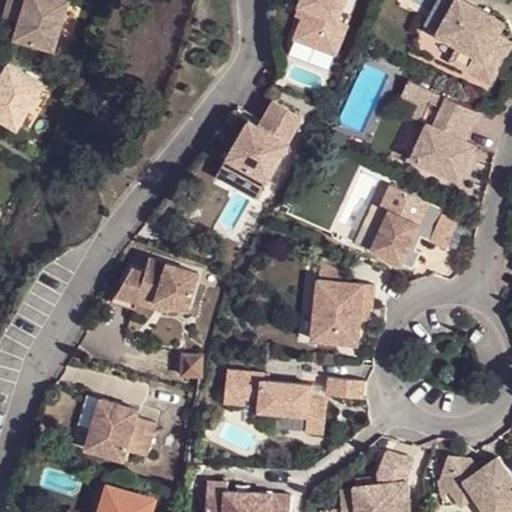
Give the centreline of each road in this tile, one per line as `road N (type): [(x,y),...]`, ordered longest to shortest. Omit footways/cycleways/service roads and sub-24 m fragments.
road 1 (residential): [(250,0),(255,46),(244,72),(114,237),(37,374),(0,492)]
road 2 (residential): [(472,301),(426,302),(402,319),(385,361),(395,398),(422,422),(471,426),(511,388)]
road 3 (residential): [(472,301),(511,155)]
